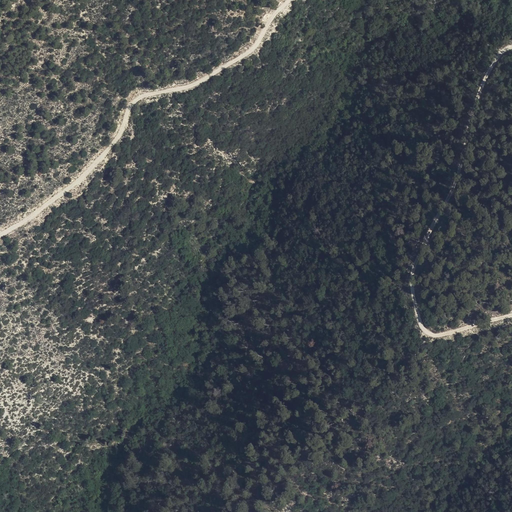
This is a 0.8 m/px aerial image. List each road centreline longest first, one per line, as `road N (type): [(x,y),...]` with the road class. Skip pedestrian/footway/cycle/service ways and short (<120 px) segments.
road 1 (track): [(511,47),(498,57),(481,95),(413,278),(420,323),(439,335),(511,315)]
road 2 (track): [(0,235),(104,156),(123,135),(133,98),(232,63),(292,0)]
